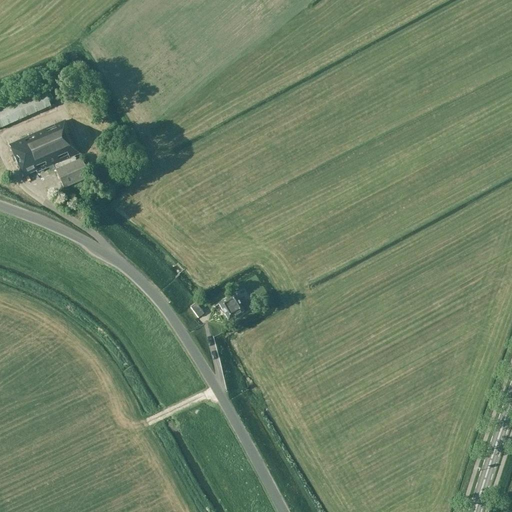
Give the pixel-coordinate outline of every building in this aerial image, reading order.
[(72,86),(82,104),(87,101),(77,83),(72,86)] [(0,130),(50,108),(42,89),(0,107),(0,130)] [(79,154),(65,122),(10,146),(24,178),(38,172),(47,168),(79,154)] [(64,189),(89,178),(81,159),(56,170),(64,189)] [(219,305),(229,321),(244,312),(244,311),(249,308),(243,299),(238,302),(234,295),(219,305)] [(196,304),(191,308),(198,318),(203,314),(196,304)]
